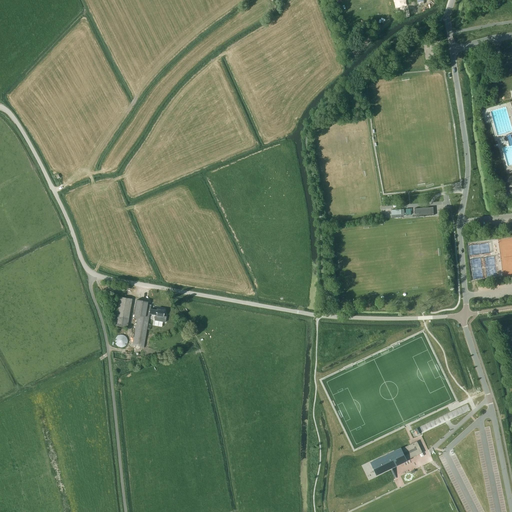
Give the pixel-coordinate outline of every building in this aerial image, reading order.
[(433,207),(415,209),(415,217),(434,215),(433,207)] [(401,217),(401,209),(391,210),(392,218),(401,217)] [(132,299),(119,296),(115,326),(127,328),(132,299)] [(137,315),(132,345),(143,347),(149,314),(155,315),(154,320),(165,322),(166,316),(163,316),(164,310),(156,309),(156,310),(150,309),(151,305),(147,305),(147,302),(136,300),(134,315),(137,315)] [(123,335),(121,335),(120,335),(119,335),(117,336),(116,337),(115,339),(115,341),(115,342),(115,344),(117,345),(119,347),(120,347),(121,347),(124,347),(125,345),(127,343),(127,342),(127,341),(127,339),(126,337),(124,336),(123,335)] [(417,441),(372,463),(377,474),(422,453),(417,441)]
